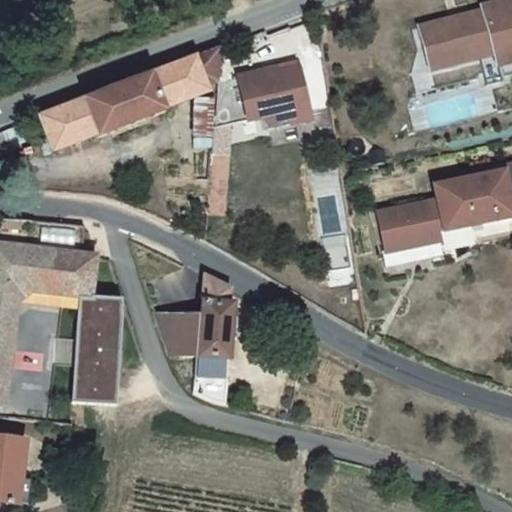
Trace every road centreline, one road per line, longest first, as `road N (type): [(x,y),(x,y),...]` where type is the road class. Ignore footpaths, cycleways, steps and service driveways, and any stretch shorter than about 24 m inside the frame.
road 1 (unclassified): [(113,215),(159,374),(177,403),(396,465),(501,511)]
road 2 (tertiary): [(511,408),(395,368),(189,247),(113,215)]
road 3 (tertiary): [(0,118),(291,0)]
